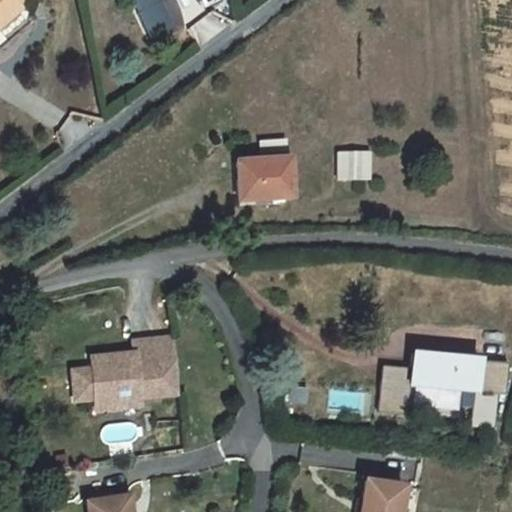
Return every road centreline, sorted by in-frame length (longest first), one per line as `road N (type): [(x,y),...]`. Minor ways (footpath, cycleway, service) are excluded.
road 1 (unclassified): [(511,258),(288,242),(141,264)]
road 2 (unclassified): [(283,0),(0,212)]
road 3 (residential): [(141,264),(212,293),(231,325),(261,464),(256,511)]
road 4 (unclassified): [(141,264),(0,297)]
